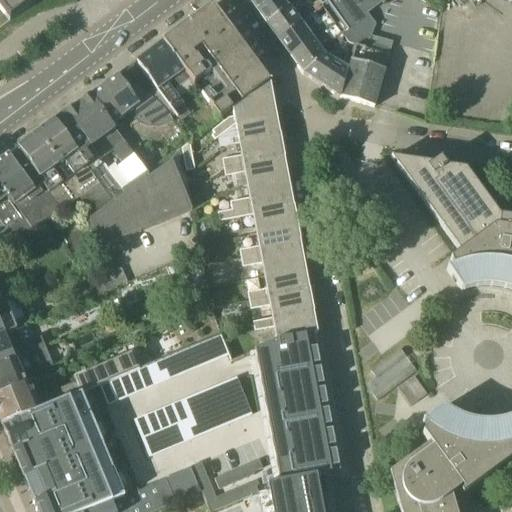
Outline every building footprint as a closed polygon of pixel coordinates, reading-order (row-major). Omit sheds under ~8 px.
[(0,0),(0,28),(9,22),(10,22),(39,0),(0,0)] [(247,0),(266,25),(289,8),(298,1),(296,0),(247,0)] [(317,0),(319,2),(324,8),(336,24),(343,34),(351,44),(356,46),(367,49),(386,0),(317,0)] [(278,42),(324,8),(319,2),(310,8),(307,4),(296,12),(297,13),(294,14),(289,8),(266,25),(278,42)] [(242,104),(270,84),(269,84),(270,84),(212,7),(162,44),(191,80),(194,85),(211,73),(207,67),(203,67),(196,58),(195,58),(193,55),(201,49),(241,103),(242,104)] [(290,58),(336,24),(324,8),(278,42),(290,58)] [(323,49),(343,34),(336,24),(290,58),(303,75),(326,58),(320,51),(322,48),(323,49)] [(390,54),(393,43),(372,37),(369,48),(390,54)] [(156,89),(157,88),(179,117),(182,122),(192,115),(174,92),(191,80),(162,44),(137,62),(136,63),(156,89)] [(366,51),(367,49),(356,46),(351,62),(349,69),(340,99),(374,109),(389,58),(366,51)] [(340,99),(349,69),(338,64),(344,50),(339,48),(326,58),(303,75),(338,99),(340,99)] [(157,88),(156,89),(148,95),(143,92),(137,89),(132,88),(125,86),(118,77),(91,97),(112,127),(129,115),(136,122),(140,125),(144,127),(150,129),(154,129),(160,128),(165,126),(170,124),(179,117),(157,88)] [(212,132),(214,135),(213,136),(216,141),(236,127),(276,119),(270,84),(242,104),(241,103),(232,109),(234,119),(229,119),(219,127),(212,132)] [(146,174),(112,127),(91,97),(67,114),(92,148),(99,157),(110,149),(120,162),(109,170),(124,190),(146,174)] [(224,101),(212,110),(219,120),(231,111),(224,101)] [(109,170),(99,157),(92,148),(67,114),(55,123),(111,199),(88,216),(101,250),(192,212),(169,157),(146,174),(124,190),(109,170)] [(232,143),(279,134),(276,119),(236,127),(239,139),(231,140),(232,143)] [(80,197),(88,216),(111,199),(55,123),(17,151),(63,210),(80,197)] [(224,169),(284,158),(279,134),(232,143),(232,146),(240,145),(242,157),(222,161),(224,169)] [(184,161),(192,158),(190,144),(182,150),(184,161)] [(0,185),(34,231),(63,210),(17,151),(0,163),(0,185)] [(192,158),(184,161),(186,173),(195,171),(192,158)] [(248,187),(288,179),(284,158),(224,169),(225,178),(245,174),(248,187)] [(433,166),(391,159),(460,254),(450,261),(453,269),(446,272),(461,292),(470,290),(479,288),(488,288),(498,289),(507,291),(511,292),(511,220),(500,218),(466,171),(446,168),(441,160),(433,166)] [(232,212),(292,200),(288,179),(248,187),(250,200),(230,204),(232,212)] [(0,224),(4,229),(8,235),(15,245),(20,241),(34,231),(0,185),(0,224)] [(256,233),(296,225),(292,200),(232,212),(218,214),(219,223),(254,217),(256,233)] [(241,260),(301,249),(296,225),(256,233),(259,248),(239,252),(241,260)] [(0,256),(15,245),(8,235),(0,241),(0,240),(0,256)] [(265,278),(305,270),(301,249),(241,260),(243,268),(262,265),(265,278)] [(249,303),(309,292),(305,270),(265,278),(267,291),(248,294),(249,303)] [(206,286),(179,296),(186,313),(212,303),(206,286)] [(273,320),(313,312),(309,292),(249,303),(251,311),(270,308),(273,320)] [(6,304),(0,306),(0,337),(16,331),(26,327),(24,320),(15,301),(6,304)] [(277,342),(317,334),(313,312),(273,320),(262,322),(253,323),(255,333),(275,329),(277,342)] [(0,368),(45,350),(40,339),(23,346),(16,331),(0,337),(0,368)] [(261,349),(255,352),(279,484),(282,483),(287,482),(296,481),(324,476),(340,473),(339,466),(336,452),(335,448),(332,431),(331,428),(328,411),(328,410),(327,407),(328,407),(327,406),(325,392),(324,390),(323,387),(324,387),(323,385),(322,377),(321,372),(321,371),(321,370),(320,370),(320,367),(320,365),(316,350),(315,341),(314,335),(277,342),(261,349)] [(48,346),(53,362),(68,357),(63,341),(48,346)] [(0,398),(36,383),(55,375),(45,350),(0,368),(0,398)] [(380,395),(417,374),(403,350),(366,371),(380,395)] [(80,396),(138,371),(132,355),(74,379),(76,384),(42,398),(36,383),(0,398),(0,427),(1,429),(80,396)] [(410,406),(427,396),(416,377),(399,387),(410,406)] [(80,396),(1,429),(8,444),(12,454),(11,454),(23,481),(28,491),(28,492),(33,504),(33,505),(34,507),(36,511),(90,511),(124,498),(121,491),(116,478),(114,473),(113,471),(110,465),(105,454),(103,448),(103,447),(102,445),(101,445),(100,442),(101,441),(100,440),(95,427),(94,426),(94,427),(92,423),(93,423),(92,421),(92,420),(91,420),(89,414),(83,401),(80,396)] [(423,435),(430,445),(462,489),(466,494),(511,460),(511,420),(505,423),(495,424),(486,425),(476,424),(467,422),(458,418),(450,414),(443,408),(422,424),(428,428),(423,435)] [(462,489),(430,445),(390,474),(400,511),(456,511),(452,497),(462,489)] [(259,461),(250,465),(254,474),(263,470),(259,461)] [(201,464),(191,468),(192,470),(194,476),(204,471),(201,464)] [(250,465),(243,468),(248,479),(255,476),(254,474),(250,465)] [(243,468),(236,471),(240,482),(248,479),(243,468)] [(153,511),(176,502),(201,492),(198,484),(194,476),(192,470),(189,471),(179,475),(124,498),(90,511),(153,511)] [(204,471),(194,476),(198,484),(208,479),(204,471)] [(236,471),(229,474),(233,485),(240,482),(236,471)] [(229,474),(222,477),(226,488),(233,485),(229,474)] [(271,508),(265,509),(265,510),(271,509),(271,511),(326,511),(324,500),(326,500),(328,499),(327,492),(324,476),(296,481),(287,482),(282,483),(279,484),(273,485),(267,486),(267,489),(268,495),(269,498),(269,500),(271,508)] [(222,477),(214,480),(219,491),(226,488),(222,477)] [(208,479),(198,484),(201,492),(211,487),(208,479)] [(253,483),(245,487),(250,498),(255,496),(253,490),(255,488),(253,483)] [(211,487),(201,492),(204,499),(214,495),(211,487)] [(245,487),(238,490),(243,501),(250,498),(245,487)] [(238,490),(231,493),(235,504),(243,501),(238,490)] [(231,493),(223,496),(228,507),(235,504),(231,493)] [(214,495),(204,499),(209,511),(216,511),(221,510),(216,499),(214,495)] [(223,496),(216,499),(221,510),(228,507),(223,496)]
